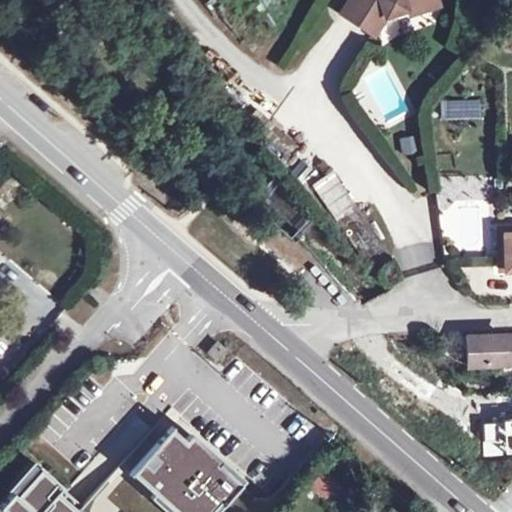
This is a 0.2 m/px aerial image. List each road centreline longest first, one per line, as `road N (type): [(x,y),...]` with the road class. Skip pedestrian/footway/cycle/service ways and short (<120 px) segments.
road 1 (secondary): [(271,335),(472,511)]
road 2 (residential): [(0,436),(174,251)]
road 3 (residential): [(271,335),(357,318),(511,315)]
road 4 (secondary): [(24,119),(174,251)]
road 5 (secondary): [(174,251),(271,335)]
